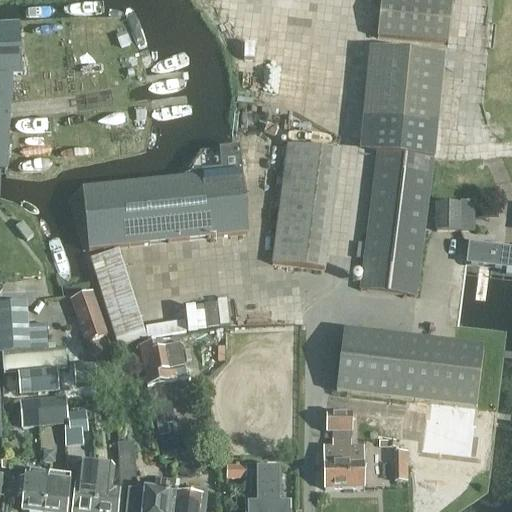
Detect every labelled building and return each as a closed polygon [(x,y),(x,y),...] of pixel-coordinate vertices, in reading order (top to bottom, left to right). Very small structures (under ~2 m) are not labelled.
[(411,0),(380,0),(377,39),(448,46),(452,4),(411,0)] [(0,173),(5,174),(9,120),(12,77),(22,76),(20,27),(0,27),(0,173)] [(430,162),(443,58),(369,50),(358,153),(430,162)] [(323,273),(338,151),(286,145),(271,267),(323,273)] [(373,193),(360,292),(416,299),(429,193),(431,177),(376,170),(373,193)] [(242,175),(82,191),(88,253),(248,236),(242,175)] [(436,205),(436,233),(459,233),(460,205),(436,205)] [(511,263),(511,244),(465,244),(465,263),(511,263)] [(91,261),(117,343),(144,335),(119,252),(91,261)] [(70,298),(81,330),(101,323),(91,295),(70,298)] [(0,377),(66,372),(64,349),(48,351),(46,326),(31,327),(32,343),(29,343),(26,304),(0,306),(0,354),(3,355),(3,359),(0,358),(0,377)] [(197,305),(198,329),(220,328),(220,304),(197,305)] [(229,353),(260,352),(259,325),(229,326),(229,353)] [(344,332),(336,394),(409,402),(476,411),(484,349),(344,332)] [(139,349),(148,388),(186,379),(178,341),(139,349)] [(78,369),(74,370),(75,387),(96,385),(95,380),(94,368),(78,369)] [(14,378),(16,402),(63,397),(62,373),(14,378)] [(65,400),(38,402),(39,412),(40,428),(68,426),(65,400)] [(39,412),(38,402),(20,404),(22,430),(40,428),(39,412)] [(409,402),(403,450),(470,458),(476,411),(409,402)] [(67,416),(69,435),(88,433),(86,414),(67,416)] [(352,415),(327,415),(327,434),(352,434),(352,415)] [(159,438),(163,456),(180,452),(177,434),(159,438)] [(332,452),(323,452),(324,492),(365,490),(364,451),(351,451),(351,434),(332,434),(332,452)] [(118,446),(121,486),(135,485),(133,445),(118,446)] [(410,484),(409,451),(392,452),(393,464),(367,464),(367,484),(410,484)] [(72,511),(95,511),(100,468),(78,465),(72,511)] [(229,478),(241,478),(241,466),(229,465),(229,478)] [(100,468),(95,511),(117,511),(120,491),(112,490),(114,469),(100,468)] [(43,511),(48,476),(49,474),(26,471),(25,481),(19,480),(17,498),(23,499),(21,511),(43,511)] [(280,471),(267,472),(267,511),(289,511),(290,502),(281,502),(280,471)] [(267,511),(267,472),(254,472),(255,503),(246,503),(246,511),(267,511)] [(48,476),(43,511),(66,511),(70,479),(48,476)] [(170,511),(173,497),(174,492),(175,484),(155,481),(154,495),(128,492),(125,511),(170,511)] [(170,511),(205,511),(206,501),(207,492),(192,490),(191,499),(173,497),(170,511)]
